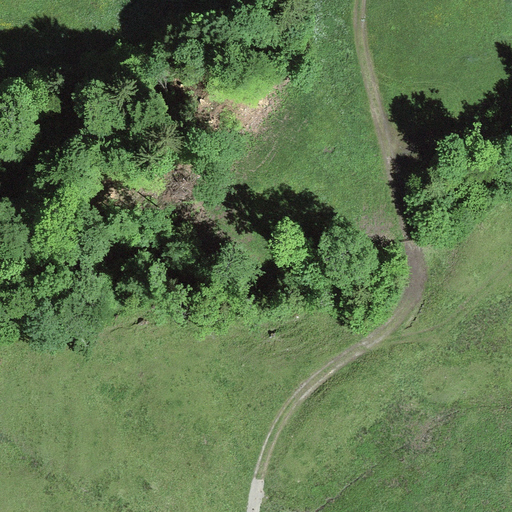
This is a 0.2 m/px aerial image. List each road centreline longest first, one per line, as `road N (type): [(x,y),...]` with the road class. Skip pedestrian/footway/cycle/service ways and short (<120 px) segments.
road 1 (track): [(366,0),(362,24),(421,251),(414,305),(380,334)]
road 2 (track): [(266,478),(278,436),(380,334)]
